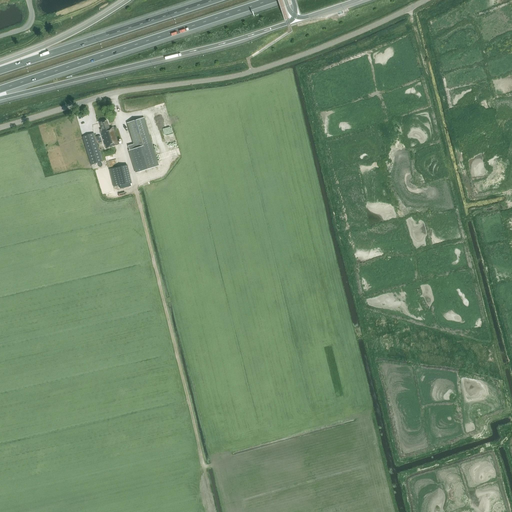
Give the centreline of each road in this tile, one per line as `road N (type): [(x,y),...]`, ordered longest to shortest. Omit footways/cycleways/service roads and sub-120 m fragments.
road 1 (tertiary): [(0,127),(123,90),(251,71),(425,0)]
road 2 (track): [(410,8),(511,404)]
road 3 (motorway): [(0,97),(219,44),(294,15)]
road 4 (motorway): [(0,89),(269,0)]
road 5 (motorway): [(213,0),(0,70)]
road 6 (motorway): [(127,0),(0,65)]
